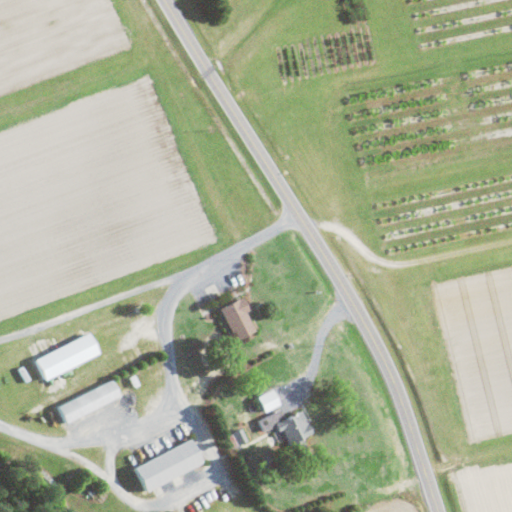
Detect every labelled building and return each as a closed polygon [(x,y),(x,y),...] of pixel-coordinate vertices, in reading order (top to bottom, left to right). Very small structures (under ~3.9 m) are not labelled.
[(221,309),(239,341),(258,330),(248,312),(252,309),(244,296),(221,309)] [(37,356),(47,378),(102,355),(93,333),(37,356)] [(123,396),(115,379),(60,405),(69,422),(123,396)] [(281,404),(274,388),(259,395),(266,411),(281,404)] [(263,431),(281,423),(290,445),(315,434),(304,409),(285,418),(281,409),(258,419),(263,431)] [(249,440),(243,428),(233,433),(240,445),(249,440)] [(133,466),(144,491),(206,463),(195,438),(133,466)]
